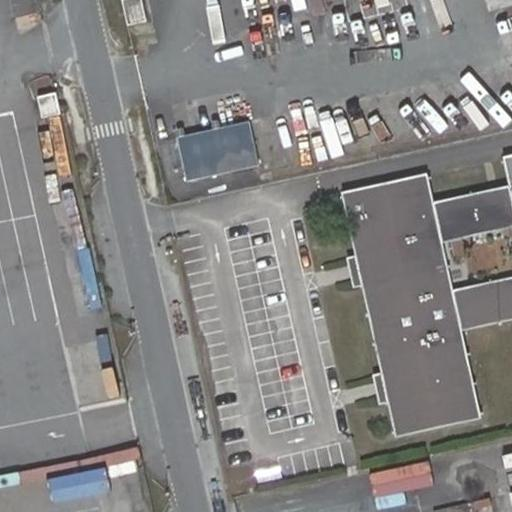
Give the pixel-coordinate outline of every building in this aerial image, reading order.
[(141,0),(124,0),(121,1),(124,12),(143,8),(141,0)] [(124,12),(127,25),(146,21),(143,8),(124,12)] [(42,118),(58,113),(54,94),(37,99),(42,118)] [(396,97),(388,106),(418,133),(427,123),(396,97)] [(186,184),(257,170),(248,125),(177,140),(186,184)] [(453,330),(511,317),(511,167),(509,168),(511,184),(511,196),(434,213),(428,184),(349,200),(400,433),(472,418),(453,330)]
